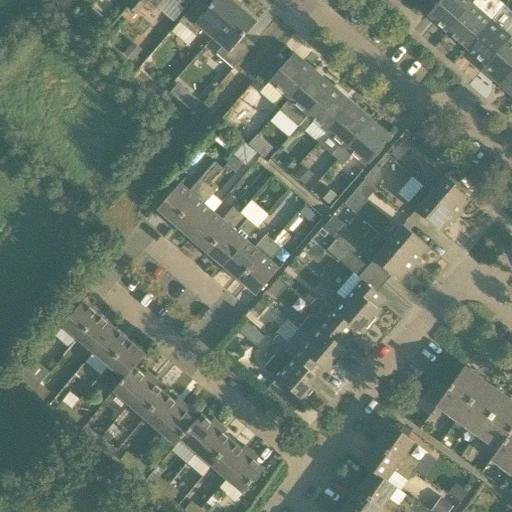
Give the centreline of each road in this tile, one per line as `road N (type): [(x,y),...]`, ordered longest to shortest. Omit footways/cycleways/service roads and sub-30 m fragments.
road 1 (residential): [(282,511),(459,287),(486,292)]
road 2 (residential): [(511,161),(463,119),(422,106),(298,0)]
